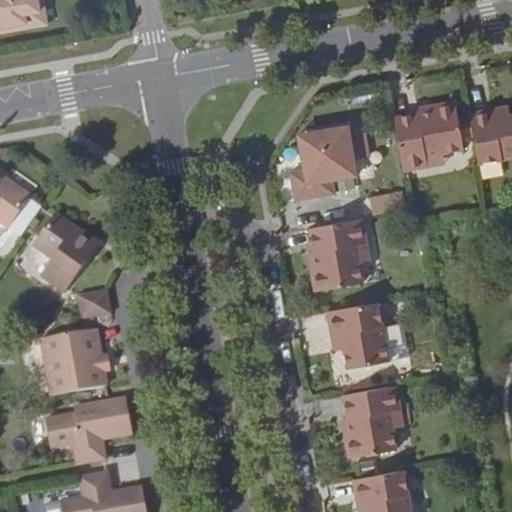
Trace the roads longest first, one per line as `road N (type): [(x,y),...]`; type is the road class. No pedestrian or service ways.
road 1 (tertiary): [(238,511),(161,78)]
road 2 (tertiary): [(161,78),(511,14)]
road 3 (tertiary): [(0,106),(161,78)]
